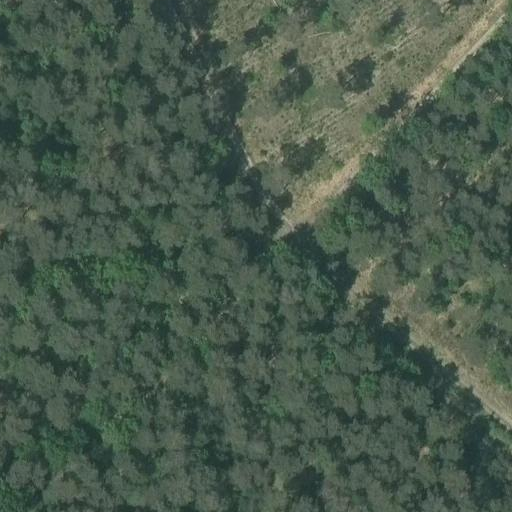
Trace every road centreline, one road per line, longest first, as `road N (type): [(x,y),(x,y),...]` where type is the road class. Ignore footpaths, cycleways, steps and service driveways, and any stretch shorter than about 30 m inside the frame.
road 1 (track): [(2,511),(266,227),(0,286)]
road 2 (track): [(485,0),(266,227)]
